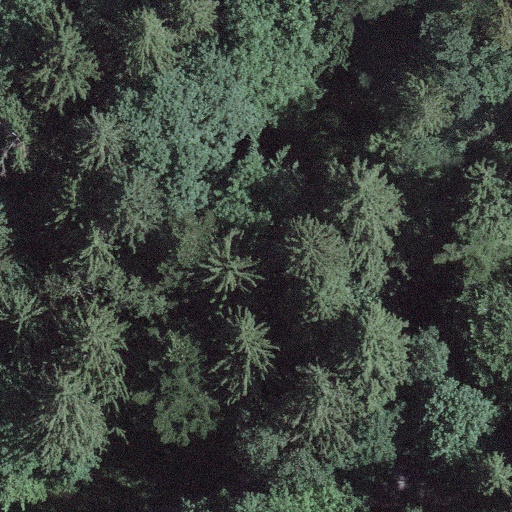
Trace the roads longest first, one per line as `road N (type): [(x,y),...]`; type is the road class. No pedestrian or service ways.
road 1 (track): [(190,511),(382,368)]
road 2 (track): [(382,368),(511,346)]
